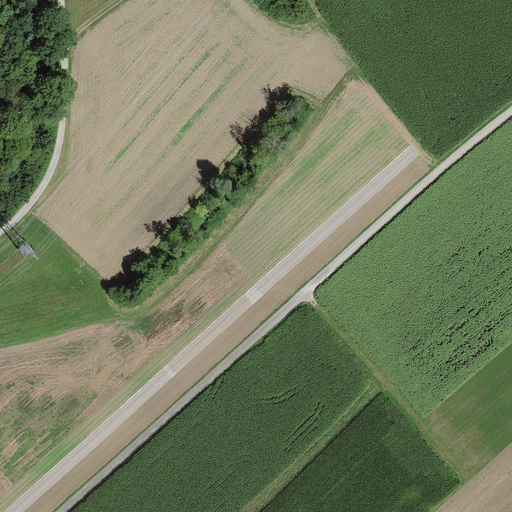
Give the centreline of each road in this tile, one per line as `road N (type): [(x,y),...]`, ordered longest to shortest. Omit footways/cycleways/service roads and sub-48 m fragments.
road 1 (track): [(63,511),(511,107)]
road 2 (track): [(58,0),(64,91),(55,150),(35,198),(0,227)]
